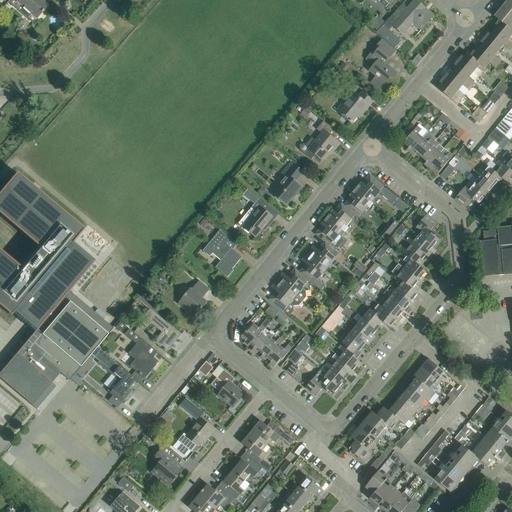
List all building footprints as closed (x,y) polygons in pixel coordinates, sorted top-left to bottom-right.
[(32,23),(48,6),(41,0),(8,0),(8,1),(32,23)] [(402,34),(413,23),(421,30),(433,17),(424,10),(426,8),(416,0),(414,0),(399,17),(394,13),(376,33),(394,49),(401,42),(388,30),(392,25),(402,34)] [(511,1),(510,0),(508,0),(505,4),(503,3),(500,6),(511,15),(511,1)] [(511,24),(511,23),(511,21),(511,15),(500,6),(497,9),(499,11),(495,17),(499,21),(499,20),(511,30),(511,24)] [(511,39),(510,37),(511,34),(511,30),(499,20),(499,21),(496,25),(498,26),(494,31),(511,45),(511,39)] [(511,47),(511,45),(494,31),(491,35),(488,33),(485,38),(499,50),(504,45),(510,50),(511,47)] [(495,55),(499,50),(485,38),(481,42),(483,44),(479,49),(498,64),(501,60),(495,55)] [(372,53),(366,59),(375,66),(372,70),(372,69),(370,71),(376,76),(374,79),(371,82),(374,85),(382,91),(387,85),(388,83),(388,82),(395,74),(395,75),(396,73),(385,64),(390,58),(395,52),(382,41),(375,48),(377,50),(374,55),(372,53)] [(498,64),(479,49),(476,53),(474,51),(470,55),(470,56),(485,68),(489,63),(495,68),(498,64)] [(485,68),(470,56),(470,55),(468,53),(464,58),(462,56),(458,61),(473,73),(477,68),(483,73),(486,69),(485,68)] [(419,55),(412,64),(417,67),(424,59),(419,55)] [(469,78),(473,73),(458,61),(455,65),(457,67),(453,71),(472,87),(475,83),(469,78)] [(344,62),(340,67),(346,72),(350,67),(344,62)] [(472,87),(453,71),(449,75),(447,74),(444,78),(458,90),(463,85),(469,90),(472,87)] [(454,95),(458,90),(444,78),(440,83),(442,84),(438,89),(451,99),(457,104),(460,100),(454,95)] [(509,87),(501,81),(497,86),(505,92),(509,87)] [(364,113),(373,101),(366,95),(363,92),(359,98),(354,94),(339,112),(352,123),(362,111),(364,113)] [(495,92),(488,100),(494,105),(501,97),(495,92)] [(80,97),(71,107),(105,139),(114,129),(80,97)] [(488,100),(485,105),(490,110),(494,105),(488,100)] [(301,104),(297,109),(301,112),(305,107),(301,104)] [(306,107),(301,114),(306,119),(312,112),(306,107)] [(480,123),(487,114),(479,107),(471,116),(480,123)] [(511,128),(511,127),(511,112),(510,111),(502,120),(511,128)] [(419,114),(412,122),(415,125),(422,116),(419,114)] [(452,121),(443,114),(439,118),(448,126),(449,124),(452,121)] [(505,136),(511,128),(502,120),(495,129),(505,136)] [(339,143),(334,139),(339,133),(331,127),(324,121),(317,130),(322,134),(316,141),(312,138),(306,145),(304,144),(301,146),(300,148),(302,151),(306,154),(312,159),(316,155),(322,160),(332,148),(334,149),(339,143)] [(461,128),(452,121),(449,124),(458,131),(461,128)] [(410,153),(423,138),(426,133),(417,126),(403,143),(409,147),(407,150),(410,153)] [(461,128),(457,133),(466,140),(470,136),(461,128)] [(497,145),(505,136),(495,129),(488,137),(489,138),(493,142),(497,145)] [(421,158),(435,141),(426,133),(423,138),(410,153),(414,156),(416,154),(421,158)] [(486,150),(493,142),(489,138),(482,146),(486,150)] [(428,167),(441,152),(444,148),(435,141),(421,158),(426,162),(424,164),(428,167)] [(463,156),(468,150),(464,146),(459,152),(463,156)] [(483,155),(478,151),(475,155),(479,159),(483,155)] [(437,175),(453,156),(449,152),(445,156),(441,152),(428,167),(437,175)] [(511,155),(507,152),(499,161),(511,171),(511,155)] [(449,164),(450,164),(454,168),(459,161),(454,157),(449,164)] [(511,171),(499,161),(492,169),(496,173),(504,179),(503,180),(511,186),(511,184),(511,180),(511,179),(511,171)] [(302,188),(296,182),(303,173),(291,163),(282,174),(285,176),(279,183),(280,184),(273,193),(279,198),(287,204),(296,193),(297,194),(302,188)] [(504,179),(496,173),(492,169),(485,163),(477,172),(494,186),(498,181),(500,183),(503,180),(504,179)] [(455,168),(454,168),(450,164),(445,171),(450,175),(455,168)] [(494,186),(477,172),(474,176),(478,179),(474,184),(489,197),(492,193),(490,191),(494,186)] [(0,250),(0,306),(10,315),(13,312),(36,330),(0,372),(0,378),(32,406),(60,373),(69,380),(75,372),(82,364),(114,326),(70,289),(94,261),(93,261),(94,261),(72,242),(83,229),(16,173),(0,191),(0,214),(38,247),(21,268),(0,250)] [(398,198),(386,188),(385,189),(383,187),(384,186),(370,175),(363,183),(362,182),(361,183),(359,181),(354,187),(356,189),(372,202),(379,193),(392,204),(398,198)] [(486,201),(489,197),(474,184),(470,189),(466,186),(461,192),(455,199),(465,208),(473,199),(479,204),(483,199),(486,201)] [(262,187),(258,192),(268,200),(272,195),(262,187)] [(374,204),(372,202),(356,189),(354,187),(348,194),(350,196),(350,197),(351,198),(344,205),(355,215),(358,217),(362,213),(363,213),(368,206),(370,208),(374,204)] [(273,217),(269,214),(273,209),(274,209),(266,203),(260,197),(255,203),(256,204),(251,210),(255,213),(245,225),(250,229),(257,236),(262,229),(265,232),(271,225),(268,222),(273,217)] [(352,219),(355,215),(344,205),(341,203),(334,211),(333,210),(327,217),(343,230),(345,232),(349,228),(347,226),(353,219),(352,219)] [(403,204),(399,209),(404,213),(408,208),(403,204)] [(443,239),(435,232),(432,230),(437,223),(427,214),(416,228),(422,232),(418,237),(426,243),(427,242),(433,247),(435,249),(443,239)] [(340,235),(343,230),(327,217),(321,225),(322,226),(315,234),(325,242),(325,241),(330,246),(336,251),(340,247),(341,248),(347,241),(340,235)] [(398,224),(391,218),(379,234),(386,240),(398,224)] [(511,222),(511,227),(500,228),(499,227),(497,227),(497,230),(483,231),(483,234),(485,233),(485,241),(480,241),(480,243),(481,243),(483,258),(481,258),(482,260),(483,260),(484,275),(483,275),(483,277),(511,274),(511,303),(511,304),(511,307),(511,222)] [(401,225),(395,233),(400,236),(405,230),(401,225)] [(240,255),(233,249),(237,245),(238,244),(220,230),(202,251),(210,257),(212,254),(224,263),(219,270),(228,277),(234,270),(233,269),(241,259),(240,259),(238,258),(240,255)] [(429,251),(433,247),(427,242),(426,243),(418,237),(414,241),(410,237),(406,242),(411,245),(419,252),(420,250),(426,255),(426,256),(428,257),(432,253),(429,251)] [(336,258),(339,253),(336,251),(330,246),(325,241),(325,242),(318,250),(314,246),(308,253),(311,256),(327,269),(336,258)] [(386,252),(390,247),(386,244),(382,249),(386,252)] [(422,260),(426,256),(426,255),(420,250),(419,252),(411,245),(407,250),(402,246),(399,250),(411,260),(412,260),(420,267),(425,262),(422,260)] [(381,258),(386,252),(382,249),(377,254),(381,258)] [(319,279),(327,269),(311,256),(308,253),(302,261),(305,263),(306,264),(300,272),(309,281),(313,284),(321,291),(324,287),(323,283),(319,279)] [(363,272),(367,268),(358,260),(354,265),(363,272)] [(426,272),(420,267),(412,260),(411,260),(404,269),(422,283),(425,279),(422,277),(426,272)] [(375,271),(379,266),(375,263),(371,268),(375,271)] [(422,283),(404,269),(399,264),(392,273),(403,282),(412,289),(416,284),(418,286),(422,283)] [(306,285),(306,284),(309,281),(300,272),(295,268),(288,277),(284,273),(278,280),(297,296),(303,301),(307,297),(306,291),(303,288),(306,285)] [(358,268),(354,273),(360,277),(363,273),(358,268)] [(370,277),(375,271),(371,268),(366,274),(370,277)] [(370,277),(368,280),(374,285),(381,277),(375,271),(370,277)] [(160,274),(154,280),(161,286),(166,279),(160,274)] [(297,296),(278,280),(271,288),(276,291),(269,300),(283,311),(287,307),(288,307),(291,304),(293,306),(300,305),(303,301),(297,296)] [(202,299),(209,290),(198,281),(191,290),(189,289),(178,303),(185,309),(188,306),(197,314),(207,303),(202,299)] [(418,294),(412,289),(403,282),(396,291),(413,304),(416,301),(414,299),(418,294)] [(356,294),(361,288),(357,285),(352,291),(356,294)] [(413,304),(396,291),(389,299),(404,311),(408,306),(410,308),(413,304)] [(348,304),(352,299),(348,296),(344,301),(348,304)] [(404,311),(389,299),(382,307),(399,321),(402,317),(400,316),(404,311)] [(343,310),(348,304),(344,301),(339,306),(343,310)] [(271,305),(267,311),(275,318),(277,316),(279,312),(271,305)] [(166,335),(158,345),(166,352),(181,335),(155,314),(159,309),(154,306),(151,310),(150,309),(140,321),(147,327),(150,323),(166,335)] [(382,307),(377,314),(375,316),(386,324),(386,325),(390,328),(394,323),(396,325),(399,321),(382,307)] [(325,319),(329,314),(322,308),(317,313),(325,319)] [(386,324),(375,316),(377,314),(371,309),(364,318),(370,323),(368,324),(376,331),(380,327),(382,329),(386,325),(386,324)] [(288,319),(279,312),(277,316),(285,322),(288,319)] [(334,321),(338,316),(334,313),(330,318),(334,321)] [(329,327),(334,321),(330,318),(325,323),(329,327)] [(376,331),(368,324),(370,323),(364,318),(357,326),(363,331),(361,333),(372,341),(375,337),(373,335),(376,331)] [(263,332),(267,327),(271,322),(267,319),(259,328),(250,320),(242,329),(245,332),(241,337),(246,341),(244,343),(248,347),(250,344),(255,338),(256,339),(263,331),(263,332)] [(120,321),(115,327),(121,332),(126,326),(120,321)] [(372,341),(361,333),(363,331),(357,326),(350,335),(355,340),(354,341),(362,348),(366,344),(368,346),(372,341)] [(322,327),(314,336),(318,340),(326,330),(322,327)] [(133,333),(141,339),(151,347),(156,343),(137,328),(133,333)] [(264,346),(271,338),(275,333),(271,330),(267,335),(263,332),(263,331),(256,339),(255,338),(250,344),(254,348),(252,350),(256,354),(258,351),(259,351),(264,345),(264,346)] [(307,335),(298,346),(306,352),(310,347),(307,344),(312,338),(307,335)] [(362,348),(354,341),(355,340),(350,335),(342,344),(343,344),(344,344),(348,348),(347,350),(355,356),(354,357),(357,360),(357,359),(362,354),(359,352),(362,348)] [(273,353),(280,346),(284,340),(280,337),(276,342),(271,338),(264,346),(264,345),(259,351),(258,351),(263,355),(261,357),(265,361),(267,358),(272,352),(273,353)] [(158,362),(153,357),(157,352),(151,347),(141,339),(128,355),(134,360),(129,366),(140,375),(144,378),(145,378),(143,377),(152,367),(153,368),(158,362)] [(282,361),(288,353),(293,348),(288,344),(284,349),(280,346),(273,353),(272,352),(267,358),(271,362),(269,364),(274,368),(280,360),(282,361)] [(357,360),(354,357),(355,356),(347,350),(348,348),(344,344),(343,344),(339,349),(344,353),(340,358),(348,365),(347,366),(353,371),(356,366),(359,368),(362,364),(357,359),(357,360)] [(138,382),(138,381),(123,369),(97,348),(91,355),(99,362),(98,363),(112,374),(113,373),(118,377),(107,391),(113,396),(109,401),(117,408),(122,403),(123,404),(135,390),(131,387),(137,380),(138,381),(137,381),(138,382)] [(303,356),(295,349),(288,358),(295,365),(303,356)] [(353,371),(347,366),(348,365),(340,358),(336,354),(332,358),(337,362),(333,366),(341,373),(340,374),(346,379),(349,375),(352,377),(355,373),(353,371)] [(444,372),(428,359),(427,361),(421,368),(439,383),(443,379),(440,377),(444,372)] [(206,361),(199,370),(206,376),(213,367),(206,361)] [(346,379),(340,374),(341,373),(333,366),(328,362),(325,366),(330,370),(326,375),(334,381),(333,383),(339,388),(342,384),(345,385),(348,381),(346,379)] [(82,364),(75,372),(84,380),(92,371),(82,364)] [(244,395),(231,384),(236,379),(219,366),(212,374),(220,381),(225,385),(218,394),(224,399),(232,405),(229,408),(230,409),(231,407),(233,408),(244,395)] [(439,383),(421,368),(415,376),(414,376),(417,378),(419,380),(430,389),(434,385),(436,387),(439,383)] [(334,381),(326,375),(320,370),(313,379),(319,383),(324,387),(322,390),(326,393),(327,392),(328,392),(328,391),(333,395),(339,388),(333,383),(334,381)] [(428,396),(432,391),(433,391),(430,389),(419,380),(417,378),(409,387),(412,389),(425,400),(428,402),(431,398),(428,396)] [(310,392),(319,383),(313,379),(305,388),(310,392)] [(316,397),(322,390),(324,387),(319,383),(310,392),(316,397)] [(458,398),(465,389),(461,386),(454,394),(458,398)] [(425,400),(412,389),(409,387),(408,389),(403,395),(421,410),(424,407),(421,404),(425,400)] [(450,406),(458,398),(454,394),(447,403),(450,406)] [(421,410),(403,395),(397,401),(396,404),(411,417),(415,412),(418,414),(421,410)] [(187,400),(181,407),(198,421),(204,414),(187,400)] [(444,414),(450,406),(447,403),(440,411),(444,414)] [(411,417),(396,404),(390,410),(389,411),(392,413),(399,420),(405,425),(408,420),(411,422),(414,419),(411,417)] [(479,417),(486,408),(482,405),(476,414),(479,417)] [(399,420),(392,413),(389,411),(384,407),(377,415),(388,424),(387,425),(394,431),(398,427),(395,425),(399,420)] [(168,410),(162,416),(170,423),(175,416),(168,410)] [(437,423),(444,414),(440,411),(433,420),(437,423)] [(511,415),(506,411),(502,416),(500,414),(497,417),(511,429),(511,415)] [(383,430),(387,425),(388,424),(377,415),(372,412),(370,414),(365,420),(383,435),(386,432),(383,430)] [(511,441),(511,429),(497,417),(493,422),(490,426),(508,441),(511,443),(511,441)] [(184,433),(178,441),(191,452),(197,445),(199,446),(209,434),(210,435),(215,430),(207,423),(202,419),(188,436),(184,433)] [(383,435),(365,420),(360,427),(358,428),(358,429),(374,442),(377,438),(380,440),(383,435)] [(430,431),(437,423),(433,420),(426,428),(430,431)] [(294,441),(277,426),(273,431),(261,421),(252,432),(267,445),(271,439),(276,443),(280,438),(290,446),(294,441)] [(508,441),(490,426),(492,428),(489,433),(486,431),(483,434),(501,450),(508,441)] [(423,440),(430,431),(426,428),(419,436),(423,440)] [(376,444),(374,442),(358,429),(351,437),(356,441),(367,450),(370,446),(373,448),(376,444)] [(408,442),(415,433),(410,429),(403,437),(408,442)] [(442,443),(449,434),(446,431),(438,440),(442,443)] [(266,454),(262,451),(267,445),(252,432),(243,443),(255,453),(250,458),(252,460),(262,468),(268,473),(272,467),(262,459),(266,454)] [(501,450),(483,434),(476,443),(494,458),(501,450)] [(401,450),(408,442),(403,437),(396,446),(401,450)] [(435,452),(442,443),(438,440),(431,448),(435,452)] [(371,454),(367,450),(356,441),(349,449),(365,462),(371,454)] [(494,458),(476,443),(473,447),(475,449),(472,453),(479,459),(481,461),(488,466),(494,458)] [(479,459),(472,453),(462,445),(458,450),(456,448),(453,452),(474,469),(481,461),(479,459)] [(428,460),(435,452),(431,448),(425,457),(428,460)] [(0,469),(43,501),(54,487),(3,450),(0,453),(0,469)] [(179,473),(183,469),(183,468),(171,458),(161,450),(154,458),(160,463),(152,471),(161,479),(169,485),(179,473)] [(404,458),(395,451),(392,455),(401,462),(404,458)] [(474,469),(453,452),(452,452),(455,454),(451,458),(449,457),(446,460),(467,478),(474,469)] [(421,468),(428,460),(425,457),(417,465),(421,468)] [(412,465),(404,458),(401,462),(409,469),(412,465)] [(373,473),(382,463),(378,459),(377,459),(375,462),(369,469),(373,473)] [(254,478),(262,468),(252,460),(248,465),(242,460),(239,464),(236,461),(234,462),(229,467),(233,471),(244,480),(249,474),(254,478)] [(288,474),(295,466),(288,460),(281,468),(280,469),(284,473),(287,475),(288,474)] [(467,478),(446,460),(443,464),(439,469),(441,471),(442,470),(460,486),(467,478)] [(421,472),(415,468),(412,465),(409,469),(417,476),(421,472)] [(122,466),(118,471),(124,476),(128,470),(122,466)] [(278,479),(284,473),(280,469),(275,475),(278,479)] [(453,494),(460,486),(442,470),(441,471),(439,469),(437,471),(440,473),(435,479),(453,494)] [(239,487),(244,480),(233,471),(224,482),(230,487),(226,492),(225,491),(234,499),(235,500),(243,490),(239,487)] [(374,494),(383,483),(389,476),(385,473),(383,475),(378,471),(365,487),(366,488),(367,489),(374,494)] [(429,479),(421,472),(417,476),(426,482),(429,479)] [(117,473),(112,478),(118,483),(123,478),(117,473)] [(123,478),(118,483),(129,492),(134,486),(124,477),(123,478)] [(307,477),(300,485),(299,486),(312,496),(316,493),(320,496),(324,491),(307,477)] [(270,489),(275,484),(271,480),(266,486),(270,489)] [(312,496),(299,486),(300,485),(297,483),(290,491),(306,504),(312,496)] [(378,506),(391,490),(393,488),(389,485),(388,487),(383,483),(374,494),(370,499),(378,506)] [(234,499),(225,491),(221,496),(208,485),(204,490),(203,489),(202,491),(202,492),(199,496),(214,509),(219,504),(225,509),(234,499)] [(273,492),(270,489),(266,486),(261,493),(259,495),(265,500),(273,492)] [(386,511),(401,495),(398,492),(396,494),(391,490),(378,506),(380,507),(386,511)] [(299,511),(306,504),(290,491),(283,500),(286,502),(286,503),(297,511),(299,511)] [(123,492),(111,506),(117,511),(136,511),(141,507),(141,506),(140,507),(133,500),(123,492)] [(401,511),(408,504),(412,499),(404,492),(401,495),(386,511),(401,511)] [(259,508),(265,500),(259,495),(257,497),(252,503),(256,506),(259,508)] [(211,511),(214,509),(199,496),(190,507),(195,511),(211,511)] [(416,511),(421,506),(412,499),(408,504),(401,511),(416,511)] [(249,511),(251,511),(256,506),(252,503),(247,510),(249,511)] [(297,511),(286,503),(279,511),(297,511)]
